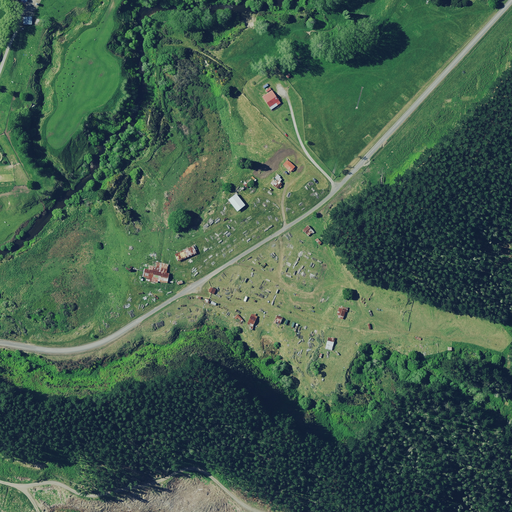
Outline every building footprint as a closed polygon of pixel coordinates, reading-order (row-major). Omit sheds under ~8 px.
[(23,16),(23,24),(31,25),(31,17),(23,16)] [(271,90),(262,97),(270,110),(280,103),(271,90)] [(282,165),(290,172),(291,170),(292,171),(294,169),(293,168),(295,166),(287,159),(282,165)] [(273,180),(270,183),(277,189),(278,186),(280,188),(283,184),(280,182),(281,179),(280,178),(280,177),(277,174),(274,178),(275,179),(274,181),(273,180)] [(247,188),(252,181),(250,179),(248,182),(247,182),(246,183),(244,182),(242,184),(247,188)] [(244,205),(235,193),(227,200),(236,211),(244,205)] [(312,234),(314,232),(307,225),(301,230),(307,236),(311,233),(312,234)] [(197,250),(195,246),(174,254),(177,262),(195,254),(193,252),(197,250)] [(157,283),(157,281),(167,283),(168,273),(166,273),(168,265),(155,263),(154,266),(148,265),(147,269),(143,268),(142,277),(146,277),(145,281),(157,283)] [(338,307),(336,315),(337,315),(337,318),(342,319),(344,312),(346,312),(347,309),(338,307)] [(243,320),(237,314),(234,318),(239,324),(243,320)] [(257,317),(250,315),(246,324),(250,326),(249,329),(251,330),(257,317)] [(282,318),(276,315),(273,323),(279,325),(282,318)] [(334,339),(327,337),(325,349),(332,350),(334,339)]
